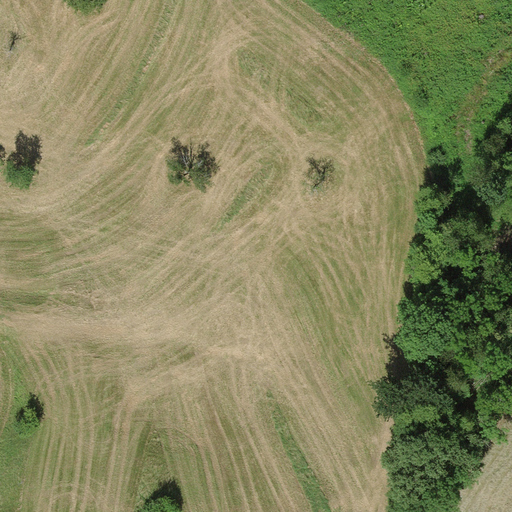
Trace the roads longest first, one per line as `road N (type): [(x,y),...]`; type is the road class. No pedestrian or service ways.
road 1 (track): [(230,166),(157,272),(117,295),(0,282)]
road 2 (track): [(0,207),(70,189),(111,123),(143,0)]
